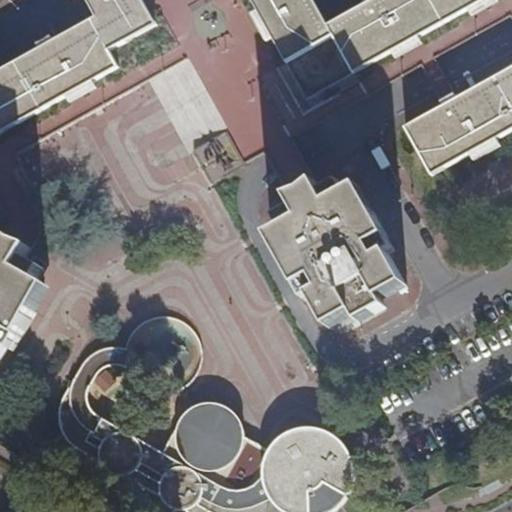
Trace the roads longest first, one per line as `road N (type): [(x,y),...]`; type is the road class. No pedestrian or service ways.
road 1 (residential): [(348,361),(322,352),(253,229),(248,189),(285,158),(511,34)]
road 2 (residential): [(348,361),(511,268)]
